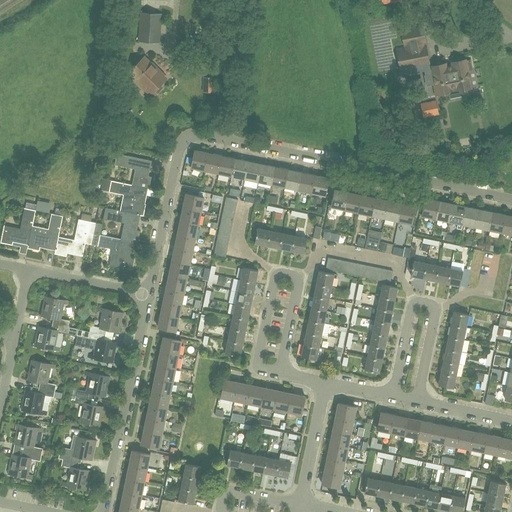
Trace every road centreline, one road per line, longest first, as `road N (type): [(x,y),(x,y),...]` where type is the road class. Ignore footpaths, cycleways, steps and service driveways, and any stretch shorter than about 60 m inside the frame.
road 1 (residential): [(511,200),(219,137)]
road 2 (residential): [(102,511),(148,294)]
road 3 (residential): [(390,397),(414,301),(434,312),(417,403)]
road 4 (residential): [(148,294),(184,142),(204,133),(219,137)]
road 5 (residential): [(279,374),(262,369),(258,356),(273,282),(280,271),(297,274),(298,288)]
road 6 (unclassified): [(219,137),(238,0)]
road 7 (residential): [(148,294),(28,270)]
road 8 (residential): [(299,503),(323,384)]
